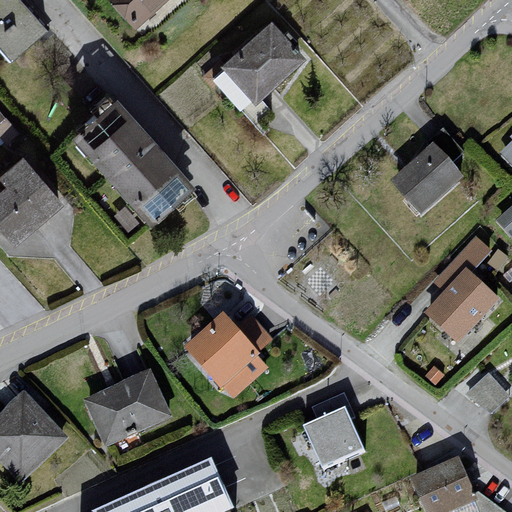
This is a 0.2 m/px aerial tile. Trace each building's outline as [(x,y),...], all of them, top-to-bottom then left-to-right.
[(24,0),(0,0),(0,40),(21,62),(52,31),(24,0)] [(119,0),(141,29),(173,0),(119,0)] [(277,23),(228,66),(262,107),(309,62),(277,23)] [(126,98),(82,138),(163,223),(200,187),(126,98)] [(511,149),(502,159),(511,169),(511,149)] [(441,152),(399,187),(430,220),(474,184),(441,152)] [(9,188),(0,194),(0,214),(24,240),(71,205),(32,155),(1,174),(9,188)] [(511,206),(498,219),(511,233),(511,206)] [(496,256),(474,243),(439,287),(451,296),(430,318),(468,346),(507,304),(481,279),(496,256)] [(275,364),(233,318),(194,353),(236,399),(275,364)] [(511,392),(491,370),(470,390),(492,414),(511,395),(511,392)] [(158,377),(91,405),(110,450),(177,421),(158,377)] [(29,397),(0,424),(0,455),(28,485),(73,443),(29,397)] [(357,413),(314,429),(330,470),(373,454),(357,413)] [(468,463),(417,482),(431,511),(470,511),(481,507),(485,498),(468,463)] [(244,511),(222,464),(114,511),(244,511)]
